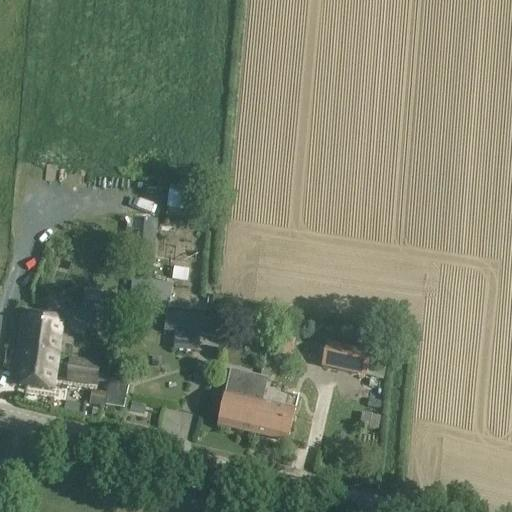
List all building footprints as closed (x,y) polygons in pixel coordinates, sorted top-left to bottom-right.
[(144,206),(163,208),(162,216),(180,218),(183,189),(146,186),(144,206)] [(142,225),(139,261),(152,262),(155,226),(142,225)] [(151,283),(131,280),(127,301),(147,305),(151,283)] [(121,300),(88,294),(83,319),(117,326),(121,300)] [(164,333),(175,334),(173,351),(195,353),(200,336),(204,319),(204,318),(165,315),(164,333)] [(14,351),(55,358),(61,322),(19,316),(14,351)] [(359,352),(327,344),(321,370),(354,377),(359,352)] [(55,358),(14,351),(8,387),(50,393),(55,358)] [(97,367),(67,363),(65,382),(94,386),(97,367)] [(130,379),(111,375),(103,408),(123,412),(130,379)] [(217,429),(251,437),(260,404),(252,402),(256,387),(229,381),(217,429)] [(260,404),(251,437),(286,446),(294,413),(260,404)] [(379,418),(371,416),(368,429),(377,430),(379,418)]
